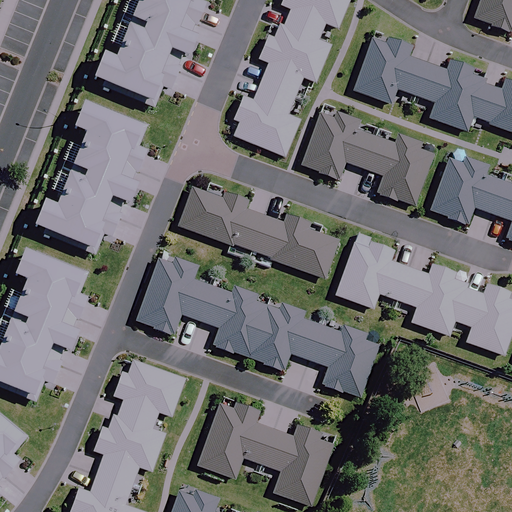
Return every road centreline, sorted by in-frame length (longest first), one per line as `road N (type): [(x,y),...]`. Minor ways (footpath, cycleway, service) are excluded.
road 1 (residential): [(191,150),(511,264)]
road 2 (residential): [(319,410),(113,335)]
road 3 (residential): [(113,335),(191,150)]
road 4 (residential): [(26,511),(68,444),(113,335)]
road 5 (residential): [(0,154),(62,0)]
road 6 (residential): [(251,0),(191,150)]
